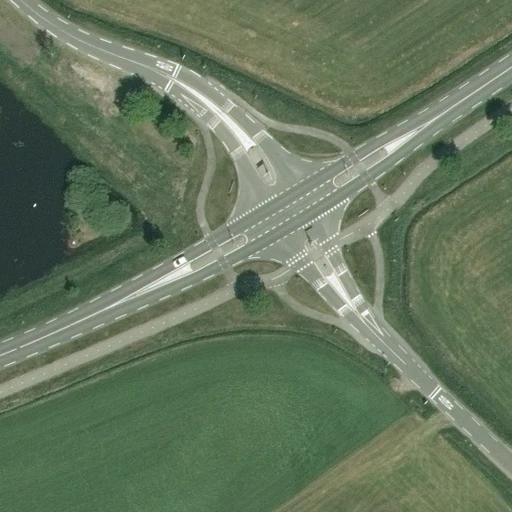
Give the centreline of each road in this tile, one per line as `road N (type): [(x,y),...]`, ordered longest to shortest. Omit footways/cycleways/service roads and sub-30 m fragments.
road 1 (unclassified): [(297,190),(224,103),(195,81),(151,68)]
road 2 (secondary): [(106,307),(195,275),(276,231)]
road 3 (secondary): [(264,209),(106,307)]
road 4 (unclassified): [(151,68),(221,130),(264,209)]
road 5 (unclassified): [(511,459),(380,338)]
road 6 (secondary): [(437,115),(379,138),(297,190)]
road 7 (secondary): [(311,212),(437,115)]
road 8 (unclassified): [(276,231),(355,321),(380,338)]
road 9 (unclassified): [(151,68),(67,34),(20,0)]
road 10 (unclassified): [(380,338),(311,212)]
